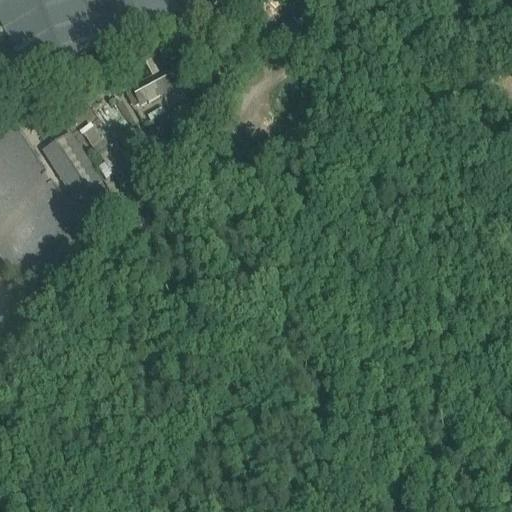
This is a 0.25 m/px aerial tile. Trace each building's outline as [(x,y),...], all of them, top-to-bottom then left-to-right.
[(227,0),(0,0),(0,24),(27,84),(190,10),(193,16),(227,0)] [(167,39),(166,38),(134,54),(140,67),(172,52),(174,56),(188,50),(181,33),(167,39)] [(134,66),(123,72),(130,86),(142,80),(134,66)] [(193,80),(184,85),(174,67),(130,90),(131,92),(126,96),(134,110),(139,107),(140,109),(157,99),(170,124),(196,110),(202,121),(214,115),(216,118),(227,112),(225,107),(231,104),(225,92),(205,102),(193,80)] [(17,110),(27,125),(48,112),(38,96),(17,110)] [(46,151),(66,181),(79,202),(104,184),(72,135),(46,151)] [(189,151),(181,144),(175,150),(172,147),(167,153),(178,163),(189,151)]
